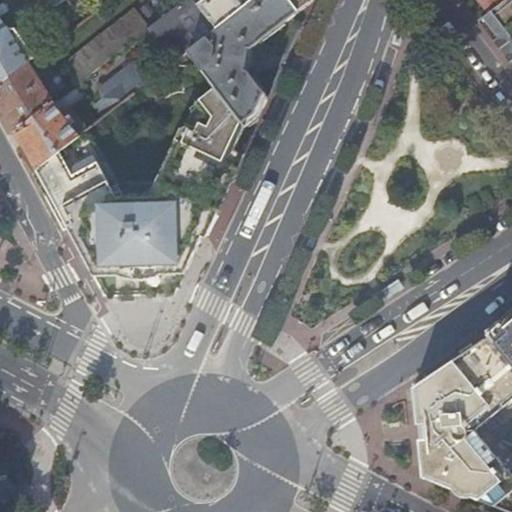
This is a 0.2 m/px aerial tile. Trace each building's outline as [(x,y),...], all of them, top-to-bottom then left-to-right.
[(51,0),(58,8),(67,1),(68,0),(51,0)] [(68,0),(67,1),(75,10),(88,0),(68,0)] [(188,54),(217,31),(199,7),(193,0),(188,0),(187,1),(156,26),(182,59),(188,54)] [(299,15),(287,0),(257,0),(217,31),(188,54),(216,90),(224,102),(228,106),(244,127),(246,130),(260,119),(269,99),(250,75),(251,63),(252,51),(299,15)] [(207,0),(199,7),(217,31),(257,0),(287,0),(299,15),(314,3),(315,0),(207,0)] [(477,0),(490,16),(510,0),(477,0)] [(511,0),(510,0),(490,16),(480,25),(506,59),(511,59),(511,0)] [(82,84),(151,29),(137,11),(67,64),(82,84)] [(6,25),(0,16),(0,87),(28,66),(34,61),(13,33),(14,26),(6,25)] [(14,26),(13,33),(34,61),(38,58),(14,26)] [(28,66),(0,87),(0,103),(5,113),(17,135),(54,105),(36,78),(28,66)] [(57,157),(37,172),(45,185),(56,206),(61,215),(66,224),(75,242),(86,262),(95,278),(106,298),(177,296),(186,276),(199,249),(206,235),(216,211),(235,171),(251,137),(249,134),(246,130),(244,127),(228,106),(224,102),(216,90),(199,103),(197,105),(201,110),(191,131),(187,129),(181,131),(156,184),(118,185),(89,132),(88,132),(74,143),(57,157)] [(63,99),(54,105),(66,120),(69,116),(75,123),(79,120),(63,99)] [(195,103),(188,108),(193,114),(187,129),(191,131),(201,110),(197,105),(195,103)] [(66,120),(54,105),(17,135),(21,144),(22,145),(37,172),(57,157),(74,143),(88,132),(79,120),(75,123),(69,116),(66,120)] [(511,315),(487,337),(477,325),(473,326),(511,373),(511,315)] [(511,491),(511,373),(473,326),(435,353),(393,382),(396,403),(415,416),(416,424),(417,433),(403,451),(406,469),(466,493),(495,505),(502,500),(511,491)]
